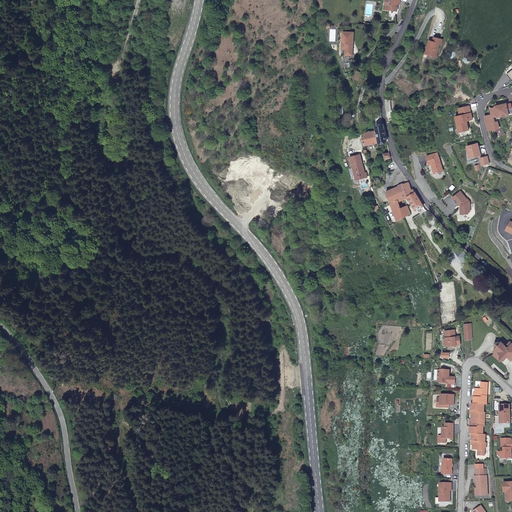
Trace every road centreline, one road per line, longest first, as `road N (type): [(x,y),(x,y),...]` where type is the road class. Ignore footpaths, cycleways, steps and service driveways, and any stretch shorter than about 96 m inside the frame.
road 1 (primary): [(199,0),(176,82),(176,128),(194,173),(266,255),(297,312),(319,511)]
road 2 (residential): [(415,0),(383,76),(392,145),(433,207),(511,284)]
road 3 (unclassified): [(0,327),(41,376),(70,440),(84,511)]
road 4 (residential): [(460,511),(463,368),(475,360),(511,393)]
road 5 (track): [(75,0),(78,48),(110,68),(132,33),(140,0)]
